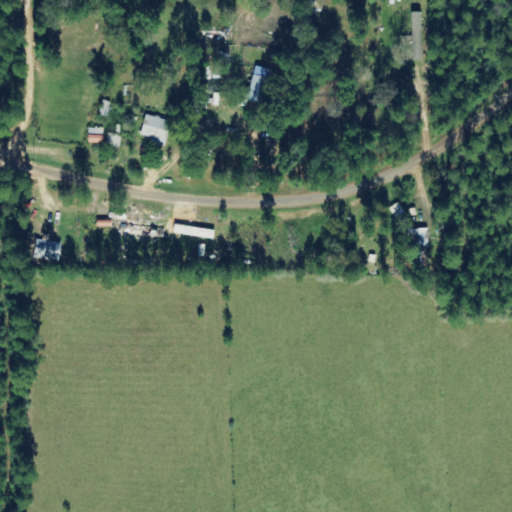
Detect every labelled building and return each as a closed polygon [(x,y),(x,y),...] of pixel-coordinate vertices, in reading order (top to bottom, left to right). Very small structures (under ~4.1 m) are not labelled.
[(277,71),(261,66),(251,99),(267,104),(277,71)] [(170,145),(177,123),(152,114),(144,137),(170,145)] [(125,236),(171,237),(171,227),(125,226),(125,236)] [(421,229),(421,247),(433,247),(433,229),(421,229)] [(67,244),(40,239),(37,256),(63,261),(67,244)]
